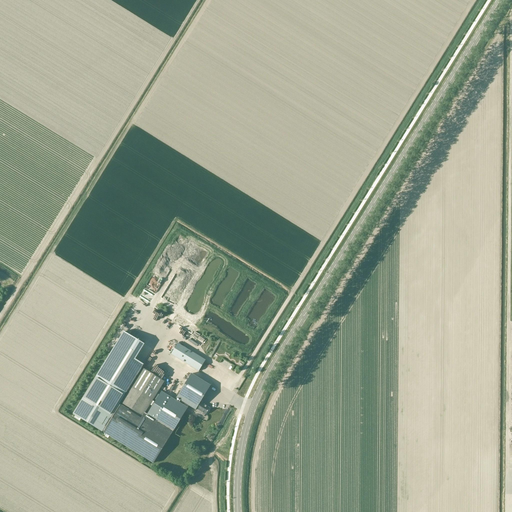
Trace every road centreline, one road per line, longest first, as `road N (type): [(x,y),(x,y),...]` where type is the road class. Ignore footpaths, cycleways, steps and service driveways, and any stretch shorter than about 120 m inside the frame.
road 1 (secondary): [(237,511),(242,439),(263,381),(500,0)]
road 2 (track): [(474,0),(225,395)]
road 3 (track): [(511,9),(507,446)]
road 4 (track): [(208,0),(0,338)]
